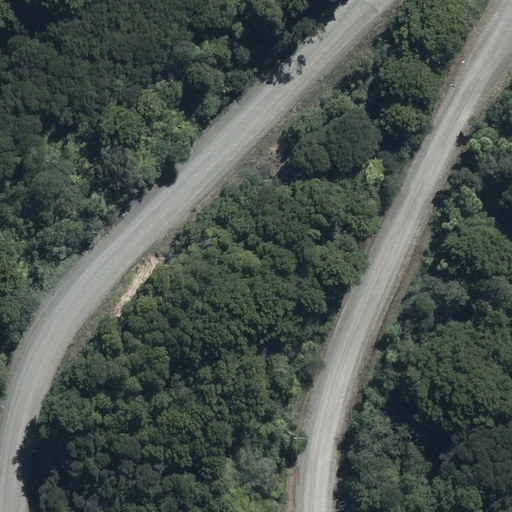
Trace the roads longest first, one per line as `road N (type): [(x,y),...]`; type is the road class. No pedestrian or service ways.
road 1 (unclassified): [(369,0),(60,315),(29,370),(4,511)]
road 2 (unclassified): [(511,23),(421,178),(363,316),(322,417),(311,511)]
